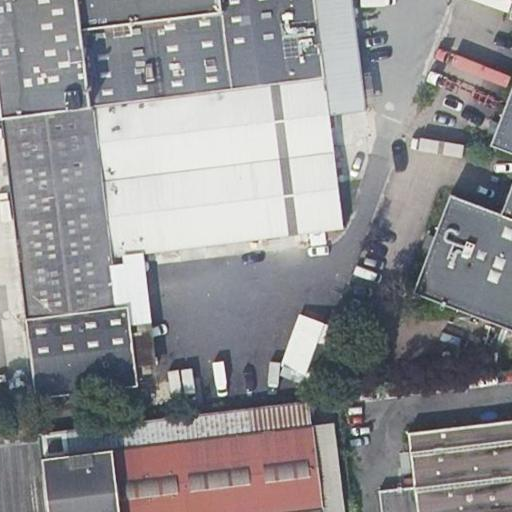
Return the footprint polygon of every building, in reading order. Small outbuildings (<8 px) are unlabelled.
[(139,402),(137,385),(160,383),(143,253),(163,251),(164,264),(199,260),(198,247),(228,243),(216,142),(329,129),(312,0),(0,0),(0,89),(38,398),(116,388),(118,405),(139,402)] [(437,240),(431,256),(415,297),(511,333),(511,92),(500,125),(494,140),(491,149),(511,156),(511,189),(502,218),(452,199),(437,240)] [(487,137),(494,140),(500,125),(493,122),(487,137)] [(424,254),(431,256),(437,240),(430,237),(424,254)] [(303,317),(285,364),(334,381),(351,335),(303,317)] [(416,416),(418,430),(472,423),(471,409),(416,416)] [(511,511),(511,418),(472,423),(418,430),(375,435),(383,511),(511,511)] [(325,507),(325,511),(353,511),(342,422),(315,426),(325,507)] [(281,511),(325,507),(315,426),(44,461),(50,511),(281,511)]
